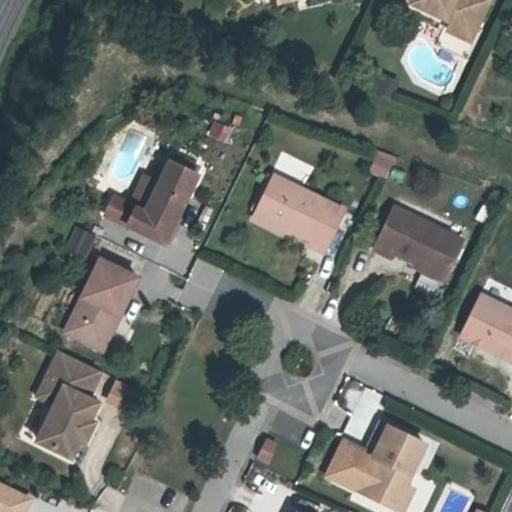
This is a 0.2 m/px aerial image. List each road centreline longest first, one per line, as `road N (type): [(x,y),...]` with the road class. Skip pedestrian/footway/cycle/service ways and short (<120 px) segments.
road 1 (residential): [(321,358),(357,358),(511,437)]
road 2 (residential): [(209,511),(258,408),(284,376)]
